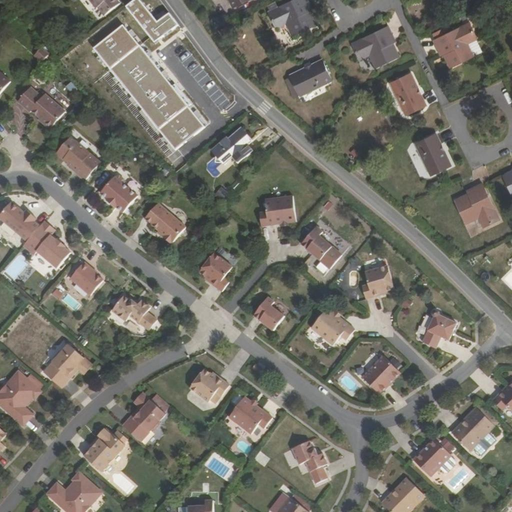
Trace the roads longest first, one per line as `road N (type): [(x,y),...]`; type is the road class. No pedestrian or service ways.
road 1 (residential): [(171,0),(229,77),(434,254),(510,331)]
road 2 (residential): [(218,323),(202,341),(97,403),(4,511)]
road 3 (residential): [(0,181),(47,187),(218,323)]
road 4 (residential): [(358,428),(415,409),(510,331)]
road 5 (residential): [(218,323),(358,428)]
road 6 (residential): [(449,115),(392,1)]
